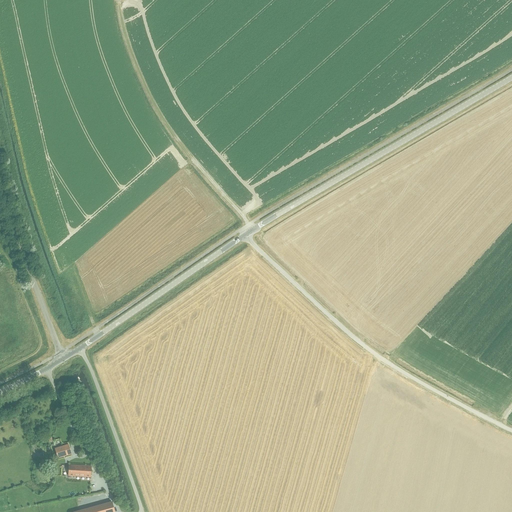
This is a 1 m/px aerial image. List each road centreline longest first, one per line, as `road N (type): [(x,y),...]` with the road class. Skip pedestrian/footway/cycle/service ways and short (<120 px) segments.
road 1 (unclassified): [(511,430),(380,358),(245,234)]
road 2 (tertiary): [(245,234),(511,76)]
road 3 (tertiary): [(79,348),(245,234)]
road 4 (unclassified): [(62,359),(0,179)]
road 5 (unclassified): [(142,511),(79,348)]
road 6 (track): [(0,248),(40,336),(36,353),(0,371)]
